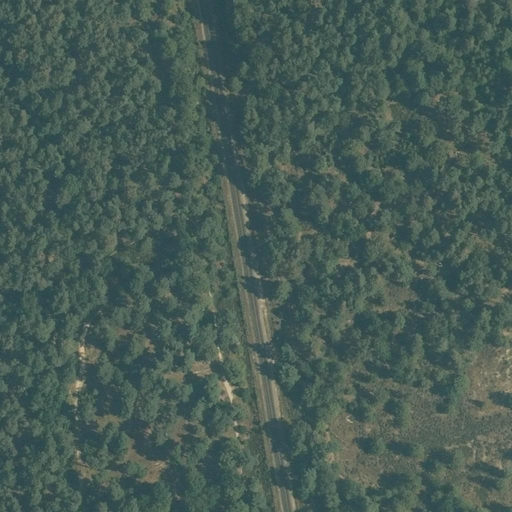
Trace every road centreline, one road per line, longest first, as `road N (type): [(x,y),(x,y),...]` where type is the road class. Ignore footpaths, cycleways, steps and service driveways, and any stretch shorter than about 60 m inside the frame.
road 1 (track): [(96,266),(89,209),(0,49)]
road 2 (track): [(75,420),(81,355),(100,304),(96,266)]
